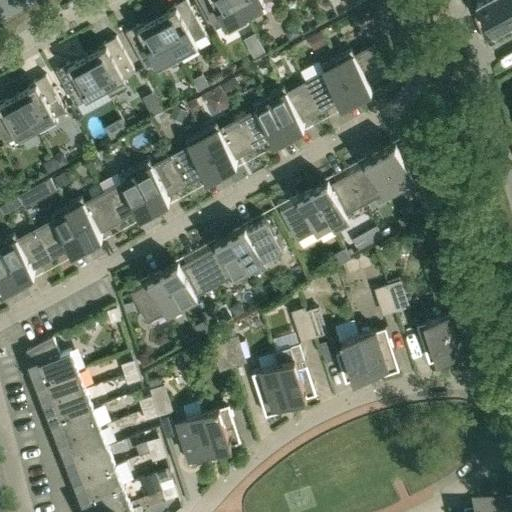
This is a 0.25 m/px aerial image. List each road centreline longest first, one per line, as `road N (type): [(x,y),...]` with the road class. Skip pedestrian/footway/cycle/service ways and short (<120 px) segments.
road 1 (residential): [(0,324),(420,93),(382,0)]
road 2 (residential): [(202,511),(228,480),(296,426),(384,388),(470,381),(498,397),(506,424)]
road 3 (residential): [(478,62),(511,184)]
road 4 (residential): [(425,511),(487,470),(504,447),(506,424)]
